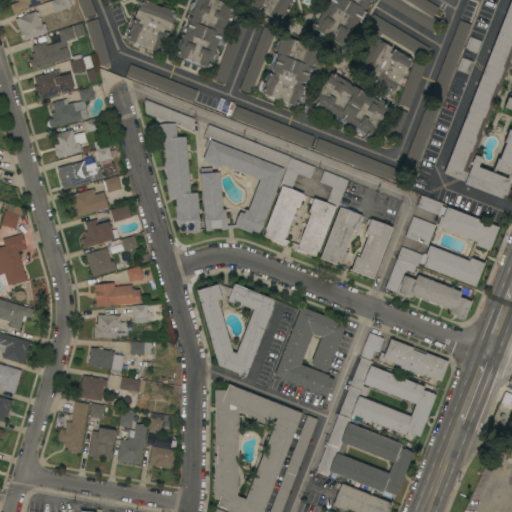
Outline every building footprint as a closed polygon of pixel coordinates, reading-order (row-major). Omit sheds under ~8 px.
[(46,0),(13,13),(10,4),(18,1),(17,0),(46,0)] [(50,0),(68,0),(71,6),(53,13),(48,1),(50,0)] [(76,0),(90,0),(95,13),(84,18),(76,0)] [(127,40),(126,38),(127,35),(126,35),(128,29),(129,30),(130,27),(129,26),(132,19),(139,22),(140,19),(134,17),(138,5),(137,5),(139,1),(141,2),(141,0),(145,0),(148,1),(148,0),(153,0),(156,1),(155,5),(161,7),(163,3),(170,6),(171,9),(171,10),(174,11),(173,14),(176,14),(174,20),(173,19),(168,31),(163,29),(162,31),(168,33),(166,40),(165,40),(164,43),(162,49),(161,48),(160,53),(127,40)] [(189,4),(193,2),(193,0),(222,0),(225,1),(224,3),(233,7),(230,17),(231,20),(228,22),(227,22),(225,27),(222,26),(221,29),(223,30),(219,41),(221,42),(220,46),(216,44),(215,47),(216,48),(214,53),(215,53),(217,57),(213,59),(210,66),(208,65),(207,67),(200,65),(199,67),(181,60),(182,57),(176,55),(176,53),(174,52),(177,45),(175,41),(179,39),(180,39),(182,34),(184,35),(185,32),(181,31),(182,26),(186,28),(188,22),(187,22),(189,16),(191,17),(192,14),(190,13),(192,8),(189,4)] [(293,0),(291,4),(288,2),(285,7),(288,9),(283,19),(280,17),(279,20),(277,19),(275,21),(271,18),(261,11),(264,6),(262,4),(258,11),(251,7),(252,5),(249,4),(249,5),(244,2),(245,0),(293,0)] [(373,0),(374,3),(370,4),(369,4),(365,9),(364,8),(363,10),(366,12),(364,15),(362,14),(356,24),(354,23),(352,26),(354,27),(351,32),(352,33),(353,37),(349,38),(345,45),(342,43),(341,45),(335,42),(334,43),(317,33),(318,31),(313,28),(314,26),(311,24),(315,17),(314,13),(319,12),(319,13),(322,8),(324,9),(326,6),(324,5),(327,0),(373,0)] [(426,0),(438,7),(433,15),(440,19),(433,32),(380,0),(426,0)] [(509,0),(511,0),(511,191),(508,202),(463,184),(463,181),(442,173),(509,0)] [(35,10),(40,24),(43,23),(47,31),(24,40),(21,33),(20,33),(14,19),(35,10)] [(430,48),(423,59),(366,24),(372,13),(430,48)] [(224,84),(213,79),(237,16),(249,21),(224,84)] [(110,62),(98,65),(85,21),(97,18),(110,62)] [(440,103),(428,98),(459,20),(470,24),(440,103)] [(31,69),(30,66),(29,66),(28,63),(29,62),(29,60),(32,59),(30,53),(33,52),(31,45),(45,41),(46,46),(60,41),(57,30),(70,26),(74,38),(65,41),(70,58),(31,69)] [(263,26),(274,31),(250,94),(238,89),(263,26)] [(464,49),(469,36),(481,41),(476,53),(464,49)] [(261,93),(262,88),(261,88),(263,82),(265,83),(266,80),(264,79),(267,72),(274,75),(275,72),(272,71),(273,70),(270,69),(274,57),(272,56),(274,52),(276,53),(277,50),(274,48),(277,39),(280,40),(281,37),(292,41),(293,39),(308,45),(307,47),(317,51),(317,53),(320,54),(316,65),(312,63),(311,67),(313,68),(311,72),(309,71),(304,82),(303,82),(302,86),(304,86),(301,94),(300,93),(299,96),(300,97),(298,102),(297,102),(295,106),(261,93)] [(392,92),(388,89),(387,90),(382,87),(382,86),(380,84),(380,85),(373,81),(377,75),(374,74),(371,79),(358,71),(359,70),(355,67),(358,63),(356,62),(360,54),(363,56),(367,50),(363,48),(370,37),(375,39),(376,37),(381,39),(380,40),(391,47),(388,52),(390,54),(394,47),(400,51),(400,52),(402,54),(403,53),(408,56),(407,57),(411,60),(392,92)] [(72,73),(69,61),(73,60),(72,58),(78,56),(78,58),(82,57),(85,69),(72,73)] [(468,74),(456,70),(461,57),(473,61),(468,74)] [(407,78),(403,75),(405,72),(408,74),(413,61),(424,65),(409,108),(398,104),(407,78)] [(125,75),(129,64),(197,90),(193,102),(125,75)] [(58,70),(60,76),(68,73),(73,89),(40,98),(35,83),(39,83),(37,76),(58,70)] [(335,114),(332,112),(331,114),(326,111),(325,112),(320,114),(319,109),(313,105),(315,102),(313,101),(317,95),(315,94),(325,77),(327,78),(331,72),(333,73),(334,71),(341,75),(345,74),(346,78),(345,79),(350,82),(349,84),(350,85),(350,86),(351,86),(353,84),(363,90),(364,88),(368,90),(366,94),(369,95),(369,94),(374,97),(374,96),(379,95),(379,99),(386,103),(384,106),(387,107),(383,113),(385,114),(375,131),(373,130),(370,135),(368,134),(366,137),(359,133),(355,134),(354,130),(354,128),(351,126),(351,125),(348,123),(346,126),(343,124),(344,122),(334,116),(335,114)] [(49,127),(47,126),(46,122),(47,120),(47,119),(52,118),(50,112),(53,112),(51,103),(65,99),(67,104),(71,102),(81,101),(78,90),(97,85),(98,89),(96,89),(97,91),(94,92),(94,90),(92,91),(94,99),(84,102),(88,117),(50,128),(49,127)] [(189,193),(197,192),(198,212),(197,212),(198,232),(193,232),(193,230),(184,231),(184,233),(179,233),(177,214),(176,214),(174,197),(167,197),(163,141),(153,142),(152,125),(155,124),(155,117),(145,113),(144,99),(192,118),(193,132),(174,123),(175,137),(185,136),(189,193)] [(414,170),(402,165),(427,102),(438,107),(414,170)] [(313,136),(309,147),(231,117),(235,105),(313,136)] [(385,134),(395,108),(407,112),(396,139),(385,134)] [(290,156),(286,167),(270,161),(269,163),(264,161),(265,159),(213,139),(213,141),(209,139),(209,138),(203,135),(207,124),(290,156)] [(57,158),(52,142),(54,141),(52,135),(71,129),(73,135),(83,132),(86,141),(78,143),(81,151),(57,158)] [(396,168),(391,180),(313,149),(318,138),(396,168)] [(206,148),(203,147),(206,139),(209,140),(209,139),(213,141),(264,161),(269,163),(283,168),(264,219),(263,219),(257,233),(250,231),(250,233),(233,226),(239,211),(243,213),(244,209),(247,210),(259,179),(220,164),(219,167),(201,160),(206,148)] [(95,150),(107,146),(111,157),(98,161),(95,150)] [(271,239),(263,236),(265,230),(264,230),(281,186),(279,185),(290,157),(314,167),(309,178),(297,173),(291,189),(303,194),(302,195),(305,196),(304,200),(301,199),(297,208),(295,207),(295,208),(299,210),(298,213),(293,211),(285,233),(287,233),(286,236),(284,236),(283,238),(289,241),(284,246),(270,241),(271,239)] [(83,161),(84,165),(94,162),(96,166),(99,165),(103,178),(62,190),(56,167),(70,163),(70,164),(83,161)] [(221,209),(224,209),(225,229),(220,230),(220,228),(210,228),(210,231),(204,231),(203,213),(202,213),(199,173),(200,173),(200,168),(211,167),(212,172),(219,172),(221,209)] [(317,251),(316,250),(314,256),(306,253),(305,254),(289,248),(292,242),(297,244),(308,217),(303,215),(304,212),(309,214),(310,213),(307,212),(311,203),(308,202),(310,197),(312,199),(313,198),(325,203),(331,187),(319,182),(323,170),(347,180),(337,207),(335,206),(317,251)] [(116,176),(120,188),(107,191),(106,190),(105,190),(102,181),(104,181),(103,179),(116,176)] [(74,217),(70,202),(73,201),(71,195),(92,189),(94,194),(103,192),(108,207),(74,217)] [(422,266),(423,265),(418,263),(417,266),(396,257),(400,246),(422,254),(422,253),(425,254),(428,245),(466,260),(473,241),(436,226),(439,217),(437,216),(437,215),(416,206),(421,195),(442,203),(441,206),(445,207),(446,206),(497,226),(487,250),(475,245),(470,258),(483,263),(474,286),(422,266)] [(0,224),(7,203),(15,205),(13,212),(19,214),(15,229),(0,224)] [(127,205),(130,217),(113,222),(109,210),(127,205)] [(339,206),(361,215),(361,216),(363,217),(361,221),(359,221),(355,233),(351,232),(345,248),(348,250),(342,266),(319,257),(339,206)] [(404,236),(412,216),(435,224),(432,233),(435,234),(433,238),(430,237),(427,245),(404,236)] [(372,278),(350,270),(356,253),(359,254),(366,237),(363,236),(368,223),(366,223),(367,218),(369,219),(370,219),(392,227),(372,278)] [(110,230),(115,228),(118,237),(112,238),(112,239),(83,248),(80,239),(85,237),(84,232),(86,231),(84,222),(95,219),(97,224),(108,221),(110,230)] [(4,273),(0,274),(0,247),(4,246),(2,239),(21,233),(25,247),(17,250),(23,273),(25,272),(27,280),(21,282),(20,281),(7,285),(4,273)] [(124,251),(120,239),(133,235),(137,247),(124,251)] [(92,276),(89,268),(85,254),(106,247),(110,262),(113,261),(115,269),(92,276)] [(460,292),(458,297),(471,301),(463,320),(448,314),(450,309),(412,294),(410,299),(395,293),(395,292),(389,290),(388,292),(385,291),(386,288),(384,288),(396,258),(415,265),(412,272),(405,269),(402,275),(414,280),(416,274),(460,292)] [(138,266),(142,278),(128,282),(125,269),(138,266)] [(95,307),(93,284),(114,282),(114,286),(131,285),(132,289),(138,289),(140,302),(95,307)] [(274,300),(271,306),(272,306),(245,376),(217,365),(199,303),(200,303),(196,290),(215,284),(216,282),(231,288),(233,283),(274,300)] [(25,316),(24,319),(23,320),(23,321),(21,321),(18,330),(8,326),(9,321),(0,318),(0,299),(33,309),(32,312),(33,312),(32,316),(31,315),(31,318),(25,316)] [(134,323),(132,305),(146,304),(147,322),(134,323)] [(273,376),(300,307),(344,324),(326,372),(310,366),(312,362),(310,361),(320,336),(312,333),(299,364),(328,375),(327,377),(333,379),(326,397),(273,376)] [(94,327),(94,324),(95,324),(95,323),(97,323),(97,314),(119,315),(119,322),(126,322),(125,335),(115,335),(115,337),(93,337),(93,327),(94,327)] [(0,332),(29,341),(27,349),(23,364),(2,357),(2,356),(1,355),(2,353),(3,353),(3,352),(0,351),(0,332)] [(368,332),(383,338),(378,352),(373,350),(370,359),(359,355),(368,332)] [(447,361),(440,381),(422,374),(421,376),(399,367),(399,365),(384,359),(383,361),(377,359),(380,352),(383,353),(389,338),(447,361)] [(143,342),(150,342),(150,355),(129,354),(129,341),(143,342)] [(120,374),(119,374),(118,375),(109,374),(110,372),(109,372),(110,369),(87,365),(88,359),(88,354),(89,354),(90,347),(94,348),(94,347),(98,348),(98,347),(102,347),(102,349),(114,351),(114,354),(123,356),(120,374)] [(315,471),(360,356),(372,361),(370,365),(423,386),(422,387),(423,387),(422,390),(430,393),(430,391),(435,393),(419,436),(405,431),(404,435),(351,414),(347,423),(401,444),(399,447),(412,452),(395,496),(382,490),(382,492),(329,471),(327,476),(315,471)] [(14,393),(0,388),(0,363),(4,365),(21,370),(14,393)] [(107,379),(106,387),(103,387),(100,401),(78,397),(82,375),(107,379)] [(121,376),(140,379),(139,380),(144,381),(142,393),(119,389),(121,376)] [(301,413),(261,511),(232,511),(225,509),(216,505),(218,499),(213,499),(213,456),(215,456),(215,453),(213,453),(214,389),(225,390),(227,384),(301,413)] [(0,396),(12,400),(7,415),(4,414),(2,421),(0,420),(0,396)] [(79,453),(76,452),(76,453),(73,452),(66,450),(67,447),(64,447),(65,442),(57,440),(59,428),(64,429),(66,421),(70,422),(74,401),(88,403),(79,453)] [(103,405),(101,418),(89,416),(91,403),(103,405)] [(121,408),(133,410),(132,413),(133,413),(131,427),(118,425),(121,408)] [(280,511),(214,511),(216,508),(225,511),(268,511),(303,423),(300,422),(303,414),(317,419),(280,511)] [(160,434),(148,432),(150,418),(162,420),(160,434)] [(139,464),(132,463),(132,464),(117,461),(120,439),(122,439),(123,437),(125,438),(125,440),(126,440),(127,437),(129,430),(134,431),(135,423),(146,425),(139,464)] [(92,431),(97,431),(98,427),(115,430),(113,444),(112,444),(110,459),(102,458),(88,456),(92,431)] [(169,436),(147,434),(145,445),(169,447),(169,436)] [(174,450),(171,469),(154,466),(154,465),(148,464),(149,460),(148,460),(151,446),(174,450)] [(338,489),(334,487),(336,482),(340,484),(340,483),(389,502),(390,501),(391,501),(388,509),(390,510),(389,511),(355,511),(348,509),(347,511),(344,511),(340,510),(340,509),(332,505),(338,489)]
